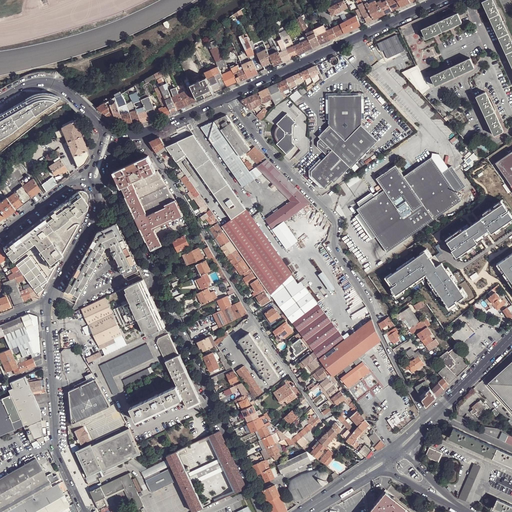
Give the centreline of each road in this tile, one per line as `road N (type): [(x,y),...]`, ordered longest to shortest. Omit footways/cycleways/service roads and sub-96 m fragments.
road 1 (residential): [(228,95),(266,150),(333,219),(336,254),(427,419)]
road 2 (residential): [(265,511),(119,203)]
road 3 (residential): [(141,131),(323,419)]
road 4 (tertiary): [(228,95),(438,0)]
road 5 (residential): [(46,302),(54,441),(87,511)]
road 6 (tertiary): [(0,99),(55,82),(105,123)]
